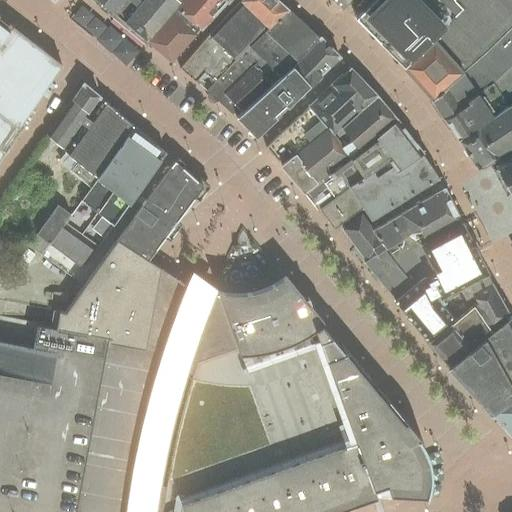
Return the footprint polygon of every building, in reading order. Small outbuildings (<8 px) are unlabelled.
[(97,0),(117,16),(129,0),(97,0)] [(146,41),(171,8),(178,0),(130,0),(139,8),(126,24),(146,41)] [(171,62),(227,0),(181,0),(173,10),(171,8),(146,41),(171,62)] [(178,0),(171,8),(173,10),(181,0),(178,0)] [(258,36),(289,9),(277,0),(241,0),(210,33),(179,69),(198,85),(199,84),(196,82),(204,73),(215,82),(237,58),(249,46),(258,36)] [(331,0),(342,9),(349,0),(331,0)] [(371,0),(354,17),(404,68),(433,39),(462,8),(453,0),(371,0)] [(511,0),(453,0),(462,8),(433,39),(404,68),(424,91),(432,99),(489,48),(511,27),(511,0)] [(295,59),(318,37),(289,9),(258,36),(249,46),(237,58),(215,82),(206,92),(232,115),(238,110),(241,112),(236,117),(236,118),(270,84),(278,76),(295,59)] [(0,159),(7,148),(6,147),(62,66),(0,17),(0,159)] [(492,84),(511,64),(511,27),(489,48),(432,99),(445,120),(469,103),(467,100),(492,84)] [(295,59),(315,80),(339,57),(318,37),(295,59)] [(266,127),(315,80),(295,59),(278,76),(270,84),(236,118),(255,137),(266,127)] [(511,102),(511,64),(492,84),(467,100),(469,103),(445,120),(458,140),(507,107),(511,102)] [(376,97),(374,94),(350,69),(309,107),(266,148),(278,163),(279,162),(276,159),(286,149),(293,156),(281,167),(326,129),(330,134),(376,97)] [(99,97),(84,84),(83,83),(46,136),(64,149),(99,97)] [(335,166),(396,119),(376,97),(330,134),(326,129),(281,167),(303,192),(335,166)] [(95,180),(133,126),(104,101),(65,153),(58,161),(72,173),(77,167),(90,177),(95,180)] [(495,157),(511,144),(511,102),(507,107),(458,140),(474,164),(475,164),(476,165),(477,166),(479,166),(480,166),(482,166),(495,157)] [(214,142),(225,134),(209,113),(198,122),(214,142)] [(396,171),(422,154),(396,119),(335,166),(303,192),(316,209),(333,198),(349,186),(388,159),(396,171)] [(90,187),(87,191),(88,192),(121,215),(166,153),(133,126),(133,127),(133,126),(95,180),(90,187)] [(370,220),(438,179),(422,154),(396,171),(388,159),(349,186),(333,198),(333,199),(319,210),(334,229),(362,208),(370,220)] [(511,158),(496,167),(510,196),(511,195),(511,196),(511,158)] [(148,259),(153,252),(202,186),(176,162),(174,160),(116,238),(148,259)] [(426,243),(463,224),(444,190),(372,230),(361,216),(343,230),(366,261),(384,251),(408,237),(422,244),(426,243)] [(37,233),(50,243),(60,230),(70,214),(58,205),(49,217),(37,233)] [(486,275),(488,274),(463,224),(426,243),(422,244),(408,237),(384,251),(366,261),(364,263),(424,338),(452,317),(454,320),(477,303),(472,294),(491,285),(492,285),(486,275)] [(85,266),(93,254),(60,230),(50,243),(41,256),(70,276),(78,266),(85,266)] [(0,511),(322,511),(374,494),(411,480),(413,480),(414,479),(418,476),(421,472),(423,468),(423,463),(423,459),(416,440),(419,439),(354,360),(352,362),(284,279),(283,280),(284,281),(275,287),(264,292),(257,295),(248,297),(236,297),(229,297),(218,295),(212,294),(212,292),(211,292),(209,296),(203,293),(188,286),(187,287),(186,286),(147,260),(148,259),(116,238),(115,239),(116,240),(73,300),(65,312),(59,311),(56,328),(36,324),(32,347),(0,340),(0,511)] [(470,347),(509,316),(492,285),(491,285),(472,294),(477,303),(454,320),(451,323),(470,347)] [(490,411),(511,396),(511,321),(509,316),(470,347),(451,323),(428,341),(446,363),(490,411)] [(511,396),(490,411),(511,436),(511,396)]
